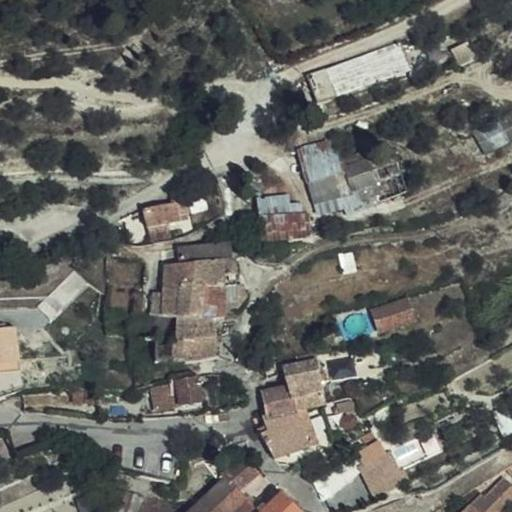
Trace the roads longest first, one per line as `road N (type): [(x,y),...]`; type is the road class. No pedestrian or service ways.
road 1 (track): [(511,195),(432,232),(296,269),(255,294)]
road 2 (track): [(260,96),(223,83),(133,106),(41,81),(0,79)]
road 3 (track): [(0,263),(226,154)]
road 4 (unclassified): [(0,420),(129,432),(236,429)]
road 5 (track): [(260,96),(277,80),(455,0)]
